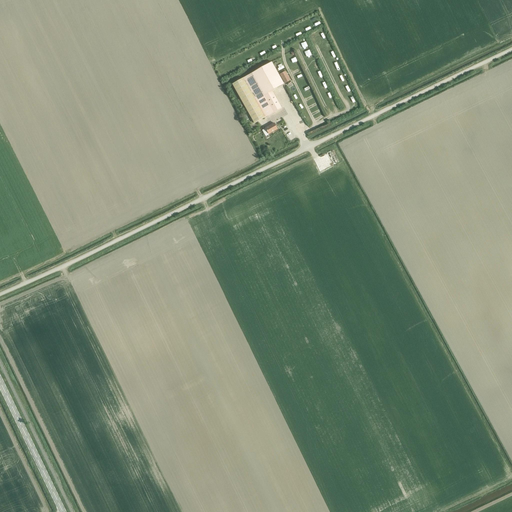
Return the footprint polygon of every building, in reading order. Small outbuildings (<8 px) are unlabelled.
[(243,78),(232,84),(255,124),(265,117),(272,113),(273,113),(263,95),(272,91),(284,84),(272,63),(272,62),(243,78)] [(285,71),(280,74),(285,83),(290,80),(285,71)] [(282,108),(272,91),(263,95),(273,113),(282,108)] [(278,93),(277,93),(277,92),(275,93),(281,105),(284,104),(278,93)] [(269,134),(277,129),(274,123),(264,130),(262,130),(265,136),(269,134)]
